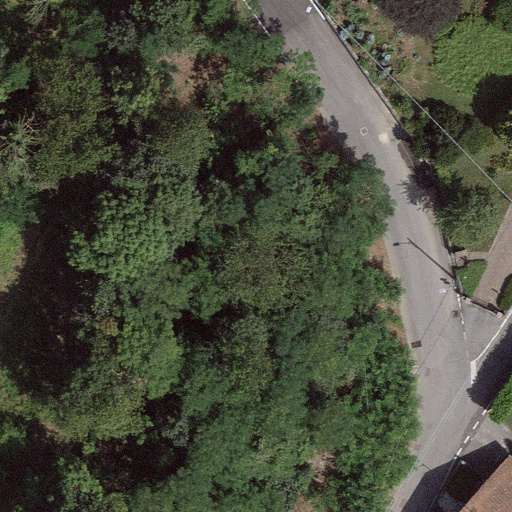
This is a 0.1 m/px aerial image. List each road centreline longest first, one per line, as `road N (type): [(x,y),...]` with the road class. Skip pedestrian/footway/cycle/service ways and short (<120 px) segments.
road 1 (residential): [(413,450),(389,247),(317,127),(222,0)]
road 2 (residential): [(511,321),(413,450)]
